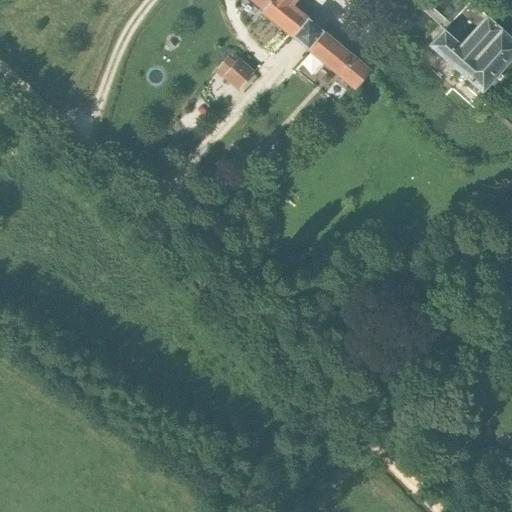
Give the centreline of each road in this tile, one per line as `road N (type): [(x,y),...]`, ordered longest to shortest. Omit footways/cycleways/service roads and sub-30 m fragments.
road 1 (track): [(0,75),(442,511)]
road 2 (track): [(140,214),(338,0)]
road 3 (track): [(85,159),(121,43),(151,0)]
